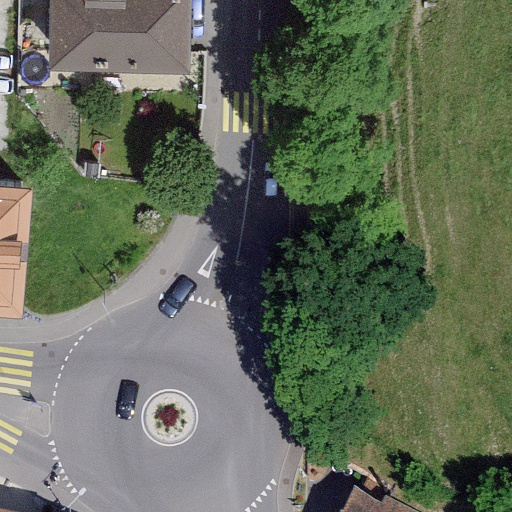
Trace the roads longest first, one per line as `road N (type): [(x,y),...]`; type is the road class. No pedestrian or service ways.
road 1 (residential): [(261,0),(237,286),(207,349)]
road 2 (secondary): [(202,491),(230,470),(245,439),(246,404),(233,372),(207,349)]
road 3 (secondary): [(87,416),(99,461),(114,479),(156,498),(202,491)]
road 4 (secondary): [(207,349),(181,340),(128,349),(107,366),(87,416)]
